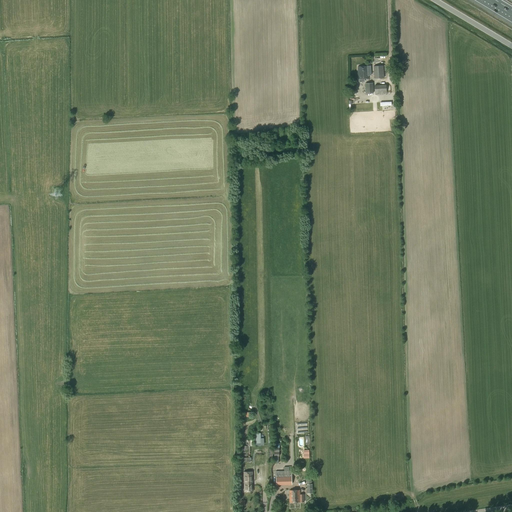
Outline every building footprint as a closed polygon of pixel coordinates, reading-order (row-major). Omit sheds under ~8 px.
[(368,66),(358,67),(358,79),(368,78),(368,75),(371,75),(371,71),(368,71),(368,66)] [(383,66),(374,66),(375,78),(384,78),(383,66)] [(386,85),(374,85),(375,94),(387,93),(386,85)] [(260,438),(260,433),(253,434),(253,446),(261,446),(260,444),(264,444),(263,438),(260,438)] [(284,471),(275,471),(275,477),(283,477),(292,477),(291,470),(289,471),(289,466),(284,467),(284,471)] [(253,491),(252,472),(244,472),(244,491),(253,491)] [(300,490),(289,490),(289,503),(304,502),(304,494),(300,494),(300,490)]
